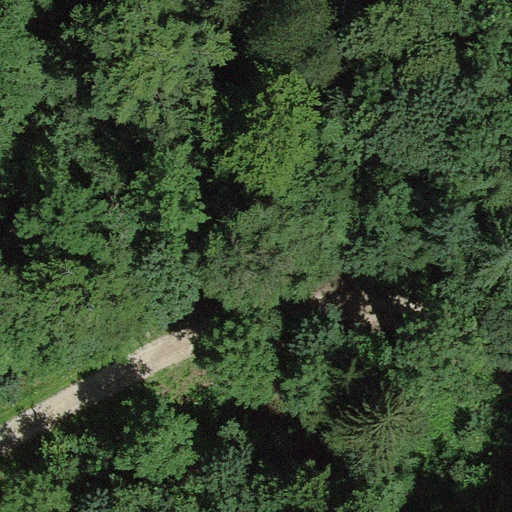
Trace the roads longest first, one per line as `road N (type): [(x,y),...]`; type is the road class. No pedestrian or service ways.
road 1 (track): [(511,349),(431,279),(172,333),(0,431)]
road 2 (track): [(202,0),(431,279)]
